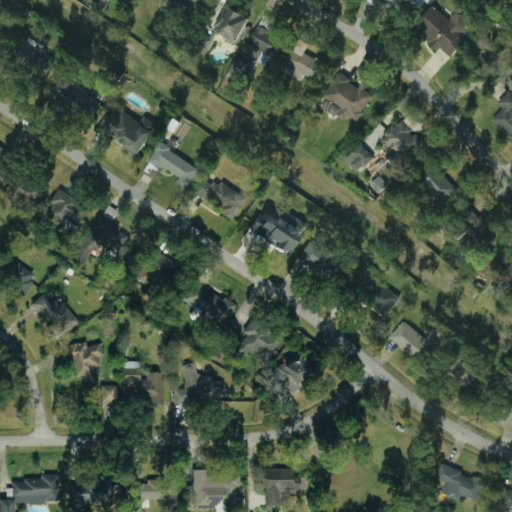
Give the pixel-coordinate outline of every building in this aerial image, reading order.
[(212,2),(208,0),(169,0),(167,3),(200,22),(212,2)] [(368,0),(376,5),(379,0),(385,0),(394,5),(397,0),(399,0),(420,13),(427,0),(368,0)] [(250,17),(225,5),(211,36),(201,32),(195,46),(209,52),(217,34),(238,44),(250,17)] [(448,19),(432,5),(413,27),(440,50),(441,48),(451,57),(465,41),(457,34),(468,22),(455,11),(448,19)] [(277,57),(285,38),(257,26),(249,45),(277,57)] [(499,48),(498,39),(489,40),(488,26),(474,27),(475,49),(499,48)] [(305,52),(313,37),(303,32),(282,71),(301,81),(305,74),(318,82),(328,64),(305,52)] [(52,63),(34,55),(39,43),(20,34),(9,58),(31,69),(28,76),(42,83),(52,63)] [(237,83),(248,65),(236,59),(226,77),(237,83)] [(52,94),(92,118),(101,102),(97,100),(103,90),(93,84),(88,93),(62,77),(52,94)] [(497,103),(503,108),(491,121),(511,140),(511,92),(509,90),(497,103)] [(141,122),(123,111),(119,118),(108,112),(97,128),(125,146),(124,148),(138,157),(158,125),(145,116),(141,122)] [(412,129),(399,119),(382,140),(395,151),(389,158),(403,169),(424,143),(410,132),(412,129)] [(177,183),(187,190),(200,168),(160,143),(149,161),(162,170),(163,167),(180,177),(177,183)] [(345,159),(358,172),(374,157),(361,144),(345,159)] [(415,179),(442,204),(457,188),(430,163),(415,179)] [(29,206),(40,191),(18,174),(2,196),(17,207),(22,201),(29,206)] [(245,197),(203,176),(193,196),(235,217),(245,197)] [(378,193),(388,185),(380,176),(370,184),(378,193)] [(54,203),(47,216),(63,226),(66,221),(78,229),(83,220),(81,219),(88,209),(58,190),(51,201),(54,203)] [(287,255),(306,227),(268,202),(250,231),(287,255)] [(118,212),(107,205),(86,237),(122,260),(134,241),(110,225),(118,212)] [(460,251),(485,224),(469,209),(444,236),(460,251)] [(341,258),(310,239),(297,261),(329,279),(341,258)] [(134,278),(154,292),(174,264),(154,250),(134,278)] [(0,281),(24,295),(35,277),(0,256),(0,281)] [(511,262),(497,279),(511,292),(511,262)] [(401,297),(367,270),(352,289),(386,316),(401,297)] [(180,303),(223,327),(235,307),(192,282),(180,303)] [(60,338),(78,323),(57,297),(50,303),(43,294),(31,304),(60,338)] [(243,333),(246,335),(234,351),(243,357),(247,351),(268,366),(278,352),(274,350),(281,339),(253,319),(243,333)] [(390,337),(420,362),(444,334),(435,326),(425,338),(404,320),(390,337)] [(67,346),(74,377),(83,375),(86,388),(98,385),(94,368),(100,366),(98,358),(104,356),(100,344),(87,347),(86,342),(67,346)] [(465,360),(463,362),(455,357),(447,370),(460,378),(457,382),(484,399),(496,379),(465,360)] [(287,393),(304,388),(301,376),(310,373),(305,358),(278,365),(287,393)] [(164,403),(163,373),(142,373),(142,362),(124,362),(124,382),(134,382),(134,404),(164,403)] [(174,404),(222,403),(222,378),(196,378),(196,364),(183,364),(183,389),(174,389),(174,404)] [(100,404),(117,403),(116,386),(100,387),(100,404)] [(442,493),(460,500),(462,495),(478,501),(486,481),(442,464),(436,478),(446,482),(442,493)] [(262,469),(262,489),(265,489),(266,507),(284,507),(284,494),(306,494),(305,477),(292,477),(292,469),(262,469)] [(239,473),(193,472),(192,508),(218,509),(218,506),(238,506),(239,473)] [(14,511),(14,503),(59,504),(59,475),(40,475),(40,481),(11,480),(11,500),(0,499),(0,511),(14,511)] [(110,505),(111,476),(99,476),(99,482),(69,481),(69,504),(110,505)] [(164,501),(164,506),(179,506),(179,487),(163,487),(163,479),(147,479),(147,484),(132,484),(132,501),(164,501)] [(511,488),(495,489),(495,510),(511,509),(511,488)]
